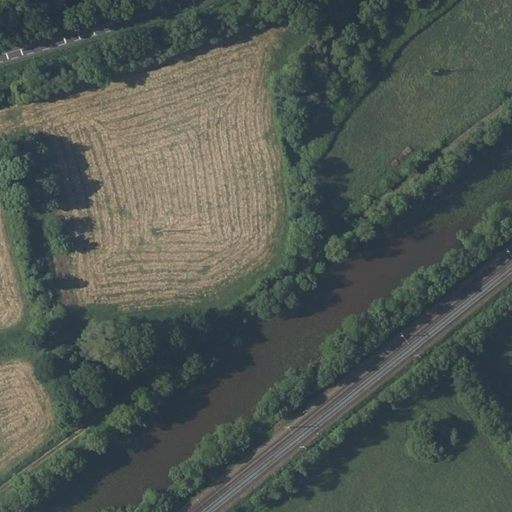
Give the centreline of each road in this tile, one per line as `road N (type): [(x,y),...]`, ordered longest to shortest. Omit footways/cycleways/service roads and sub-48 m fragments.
road 1 (track): [(511,105),(0,490)]
road 2 (tertiary): [(0,55),(188,0)]
